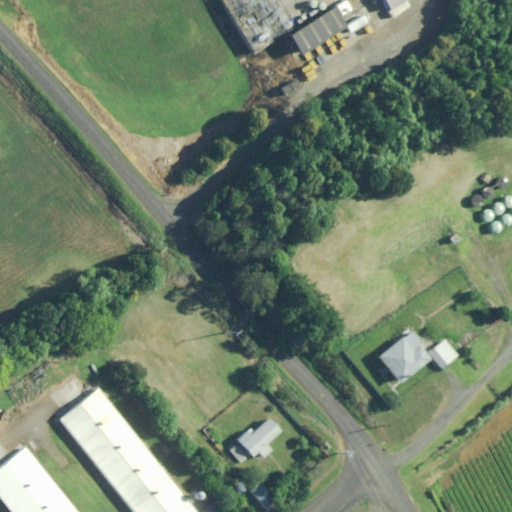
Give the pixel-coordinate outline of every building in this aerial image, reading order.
[(353,10),(347,0),(346,0),(335,6),(341,17),(353,10)] [(405,0),(383,0),(389,10),(405,0)] [(364,21),(356,10),(341,20),(349,31),(364,21)] [(337,28),(326,11),(288,37),(300,54),(337,28)] [(373,30),(368,22),(352,32),(357,40),(373,30)] [(511,204),(511,203),(505,194),(475,216),(482,225),(511,204)] [(448,259),(428,233),(398,256),(418,282),(448,259)] [(419,348),(407,333),(376,357),(396,383),(427,358),(419,348)] [(456,355),(443,340),(427,353),(439,369),(456,355)] [(195,511),(94,383),(54,414),(130,511),(195,511)] [(278,432),(267,419),(251,433),(248,429),(235,441),(249,457),(255,452),(261,458),(269,451),(263,445),(278,432)] [(69,511),(18,447),(0,460),(0,499),(10,511),(69,511)] [(274,499),(257,481),(247,490),(264,508),(274,499)]
